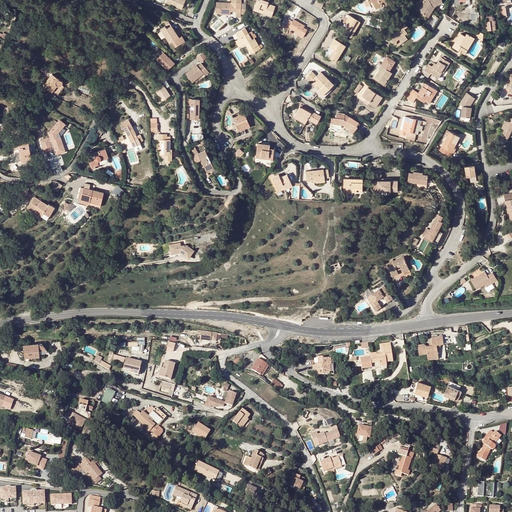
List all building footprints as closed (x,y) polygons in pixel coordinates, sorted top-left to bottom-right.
[(167,0),(166,2),(182,9),(185,0),(167,0)] [(216,12),(221,12),(231,13),(231,11),(231,7),(237,7),(237,11),(237,16),(242,17),(242,0),(231,0),(232,2),(217,1),(216,12)] [(264,0),(256,0),(255,6),(263,10),(263,13),(272,16),(275,6),(268,3),(269,2),(264,0)] [(366,0),(365,1),(367,6),(370,4),(372,7),(374,6),(376,8),(382,5),(380,2),(384,0),(366,0)] [(431,5),(440,0),(424,0),(418,10),(425,15),(431,5)] [(440,0),(431,5),(425,15),(428,17),(435,6),(443,1),(441,0),(440,0)] [(360,22),(349,15),(348,18),(344,16),(341,21),(348,26),(344,33),(351,37),(360,22)] [(293,21),(289,19),(285,27),(288,29),(289,27),(296,31),(295,33),(303,37),(307,29),(304,27),(305,25),(294,19),(293,21)] [(485,21),(485,25),(487,30),(495,29),(494,19),(485,21)] [(404,22),(389,32),(392,37),(390,38),(393,42),(395,41),(399,38),(401,41),(402,42),(407,38),(404,34),(410,30),(404,22)] [(171,23),(161,29),(166,37),(170,43),(172,42),(176,47),(186,41),(182,35),(179,37),(171,23)] [(255,52),(261,48),(254,38),(256,37),(254,33),(253,34),(252,31),(248,33),(245,27),(236,33),(239,39),(237,40),(241,46),(245,43),(247,42),(248,44),(246,45),(250,50),(253,48),(255,52)] [(467,49),(474,37),(471,35),(467,33),(465,36),(461,33),(453,47),(465,54),(468,49),(467,49)] [(477,36),(475,35),(474,37),(467,49),(468,49),(465,54),(466,54),(477,36)] [(345,46),(335,39),(330,47),(334,49),(329,58),(335,62),(345,46)] [(203,51),(196,55),(200,61),(206,57),(203,51)] [(168,70),(175,63),(164,52),(157,59),(168,70)] [(431,73),(438,77),(439,78),(440,77),(442,72),(443,69),(445,70),(450,62),(449,62),(442,57),(441,57),(437,64),(435,68),(432,66),(429,64),(425,71),(431,74),(431,73)] [(196,64),(185,74),(191,82),(202,73),(204,75),(208,71),(201,62),(197,66),(196,64)] [(384,85),(388,78),(392,73),(382,67),(375,77),(377,78),(376,80),(384,85)] [(322,87),(319,90),(317,92),(323,98),(331,90),(329,88),(333,84),(321,72),(317,76),(312,71),(306,77),(311,82),(314,79),(322,87)] [(56,84),(57,85),(59,86),(60,86),(61,85),(62,84),(62,83),(62,82),(61,81),(60,80),(53,74),(49,79),(47,81),(44,86),(51,91),(56,84)] [(314,79),(311,82),(319,90),(322,87),(314,79)] [(419,93),(413,89),(407,98),(413,102),(416,97),(424,102),(425,101),(429,103),(437,90),(426,83),(419,93)] [(164,96),(166,98),(170,95),(163,84),(155,90),(160,98),(164,96)] [(381,96),(368,88),(362,96),(370,101),(368,103),(374,106),(381,96)] [(460,105),(463,107),(470,108),(475,98),(467,93),(460,105)] [(382,97),(381,96),(374,106),(376,108),(382,97)] [(200,113),(200,106),(199,97),(191,97),(191,98),(191,100),(191,117),(200,117),(200,113)] [(296,115),(307,120),(308,118),(317,123),(321,115),(312,111),(311,112),(300,106),(296,115)] [(30,107),(24,114),(26,117),(30,116),(33,111),(30,107)] [(471,118),(472,113),(469,112),(470,108),(463,107),(462,117),(471,118)] [(236,123),(238,129),(249,124),(244,111),(234,115),(238,123),(236,123)] [(344,125),(350,129),(354,132),(360,123),(345,114),(337,113),(337,118),(331,118),(331,124),(336,124),(336,126),(341,126),(341,125),(341,124),(344,124),(344,125)] [(305,123),(307,120),(296,115),(294,118),(305,123)] [(406,116),(405,118),(402,131),(400,130),(399,134),(407,136),(408,132),(415,134),(418,119),(406,116)] [(503,134),(508,136),(510,133),(511,133),(511,131),(511,118),(511,121),(510,122),(506,120),(502,129),(505,130),(503,134)] [(121,123),(127,134),(132,143),(134,147),(136,146),(141,143),(141,142),(144,140),(141,134),(137,135),(129,119),(121,123)] [(54,146),(57,155),(65,152),(61,138),(59,139),(58,135),(67,125),(62,121),(50,133),(53,141),(50,142),(49,138),(42,140),(46,152),(53,150),(52,147),(54,146)] [(151,123),(151,132),(160,131),(160,123),(151,123)] [(454,154),(456,150),(454,149),(458,140),(460,137),(450,131),(447,138),(440,151),(451,157),(452,153),(454,154)] [(408,132),(407,136),(406,139),(414,141),(416,134),(415,134),(408,132)] [(171,153),(170,149),(170,136),(167,136),(167,133),(159,133),(159,139),(160,139),(161,146),(161,149),(161,154),(166,154),(166,160),(173,160),(173,155),(170,154),(171,153)] [(28,143),(15,145),(16,149),(18,148),(20,161),(17,161),(18,166),(27,165),(26,160),(31,159),(28,143)] [(256,157),(261,158),(261,156),(269,157),(268,158),(273,159),(274,149),(270,148),(270,145),(258,143),(256,157)] [(99,151),(95,152),(96,156),(95,156),(95,157),(95,158),(90,160),(92,168),(109,162),(105,148),(98,150),(99,151)] [(207,148),(195,154),(198,160),(202,158),(201,156),(203,156),(208,168),(215,165),(213,160),(215,159),(213,154),(211,155),(207,148)] [(467,177),(470,177),(476,176),(474,165),(466,167),(467,177)] [(307,180),(316,180),(316,179),(325,178),(325,177),(329,177),(328,169),(324,170),(323,169),(306,171),(307,180)] [(413,173),(409,172),(408,181),(427,184),(428,175),(423,174),(423,172),(414,171),(413,173)] [(382,172),(375,172),(374,195),(379,195),(379,192),(398,192),(398,181),(382,181),(382,172)] [(279,174),(275,176),(276,177),(273,179),(279,191),(292,185),(287,174),(280,177),(279,174)] [(345,178),(345,191),(351,191),(351,189),(353,190),(353,191),(363,191),(364,179),(345,178)] [(61,191),(63,182),(53,181),(52,190),(61,191)] [(89,204),(94,205),(95,201),(101,202),(104,192),(84,187),(81,200),(90,202),(89,204)] [(28,208),(35,212),(35,210),(42,215),(43,212),(49,216),(55,207),(49,203),(48,204),(35,196),(28,208)] [(69,215),(72,220),(80,215),(77,211),(69,215)] [(428,229),(425,237),(439,244),(444,233),(439,230),(443,222),(441,221),(443,217),(439,215),(431,230),(428,229)] [(179,242),(169,245),(170,254),(178,252),(179,252),(188,258),(193,249),(185,245),(180,246),(179,242)] [(404,257),(387,264),(393,276),(399,273),(398,270),(408,265),(404,257)] [(341,267),(340,264),(339,262),(330,266),(332,271),(341,267)] [(399,273),(393,276),(394,279),(405,275),(404,272),(409,269),(408,265),(398,270),(399,273)] [(486,272),(472,280),(478,289),(487,284),(492,281),(494,283),(500,280),(494,272),(489,275),(486,272)] [(385,286),(368,297),(377,310),(382,307),(378,300),(384,296),(389,302),(393,298),(385,286)] [(212,332),(201,330),(200,338),(211,340),(212,332)] [(424,344),(418,344),(420,354),(428,353),(428,357),(435,356),(434,354),(439,354),(438,351),(437,344),(442,344),(444,343),(443,335),(432,337),(433,345),(427,345),(424,344)] [(137,338),(137,341),(127,341),(127,346),(140,346),(140,351),(144,351),(144,338),(137,338)] [(42,343),(24,345),(25,358),(34,357),(40,356),(40,354),(48,352),(42,343)] [(381,344),(382,352),(383,354),(379,354),(376,353),(370,354),(371,356),(360,358),(362,368),(372,367),(373,369),(373,370),(380,368),(380,366),(387,365),(387,361),(386,358),(393,357),(391,343),(381,344)] [(97,354),(93,362),(110,369),(112,365),(101,360),(103,357),(97,354)] [(331,364),(331,358),(323,358),(323,357),(318,357),(318,365),(313,366),(313,370),(317,370),(317,375),(329,374),(329,372),(329,365),(331,364)] [(262,374),(267,364),(267,363),(258,358),(252,369),(261,374),(262,374)] [(133,370),(140,372),(142,363),(127,359),(124,369),(132,371),(133,370)] [(23,365),(0,360),(0,366),(20,371),(23,365)] [(163,368),(161,368),(159,376),(171,379),(175,364),(165,361),(163,368)] [(451,378),(444,395),(455,399),(456,396),(459,397),(463,389),(460,387),(462,383),(451,378)] [(271,384),(277,389),(281,384),(275,379),(271,384)] [(415,393),(428,397),(432,386),(419,382),(415,393)] [(106,388),(101,401),(110,404),(114,391),(106,388)] [(236,394),(229,392),(225,403),(208,398),(206,404),(215,408),(223,407),(225,404),(232,407),(236,394)] [(89,401),(80,398),(78,409),(86,411),(89,401)] [(156,424),(159,426),(167,417),(157,408),(149,417),(153,420),(152,422),(155,425),(156,424)] [(240,427),(247,418),(250,414),(242,409),(233,421),(240,427)] [(152,434),(151,435),(148,438),(155,442),(163,433),(163,431),(163,430),(160,427),(159,426),(156,424),(155,425),(152,422),(153,420),(149,417),(143,411),(141,414),(136,410),(135,412),(136,413),(135,416),(137,418),(137,419),(143,424),(142,426),(150,432),(152,434)] [(85,420),(73,413),(68,423),(80,429),(85,420)] [(249,420),(247,418),(240,427),(242,428),(249,420)] [(211,429),(199,422),(197,425),(194,431),(206,438),(211,429)] [(372,424),(359,422),(357,436),(370,437),(372,424)] [(317,432),(311,434),(312,439),(316,437),(319,445),(328,442),(335,439),(336,443),(342,441),(341,437),(340,437),(337,430),(325,434),(324,432),(318,435),(317,432)] [(478,457),(486,460),(490,449),(492,450),(493,450),(495,449),(495,448),(495,446),(495,444),(501,436),(495,431),(494,433),(491,431),(484,439),(485,440),(487,441),(485,445),(481,453),(480,452),(478,457)] [(34,434),(28,433),(25,441),(32,443),(34,434)] [(371,451),(374,455),(379,452),(376,447),(371,451)] [(433,453),(429,465),(433,466),(442,470),(446,458),(437,455),(438,450),(431,447),(429,452),(433,453)] [(402,456),(400,462),(402,463),(400,467),(399,467),(398,471),(397,470),(396,475),(401,477),(402,474),(409,476),(410,471),(408,470),(412,458),(407,457),(408,452),(399,449),(398,454),(402,456)] [(245,465),(256,470),(262,458),(260,457),(261,453),(256,451),(252,458),(248,457),(245,465)] [(41,461),(29,456),(25,465),(37,470),(41,461)] [(320,462),(322,467),(339,461),(337,457),(332,459),(330,460),(330,458),(320,462)] [(77,464),(73,468),(79,474),(83,470),(84,469),(86,468),(90,473),(95,480),(101,476),(104,474),(99,468),(95,462),(94,461),(93,462),(91,458),(89,460),(88,459),(81,465),(79,462),(77,464)] [(339,461),(322,467),(324,471),(327,470),(333,468),(334,470),(341,467),(339,461)] [(199,462),(195,471),(215,481),(220,472),(199,462)] [(272,473),(269,469),(264,472),(267,477),(272,473)] [(304,482),(293,478),(290,486),(300,490),(304,482)] [(487,494),(492,495),(493,484),(490,484),(483,483),(483,481),(478,480),(478,488),(482,488),(481,495),(486,496),(487,494)] [(248,485),(245,493),(260,501),(262,497),(255,493),(257,490),(248,485)] [(5,487),(0,488),(1,499),(16,498),(16,487),(10,487),(10,486),(5,486),(5,487)] [(198,496),(177,487),(174,491),(183,495),(181,498),(180,502),(183,503),(187,505),(188,503),(193,505),(198,496)] [(29,491),(22,491),(23,504),(26,504),(41,503),(45,503),(44,491),(37,491),(34,489),(32,489),(29,491)] [(71,504),(71,493),(49,494),(50,505),(71,504)] [(91,511),(105,511),(106,510),(98,508),(100,501),(89,499),(88,506),(92,507),(91,511)]
